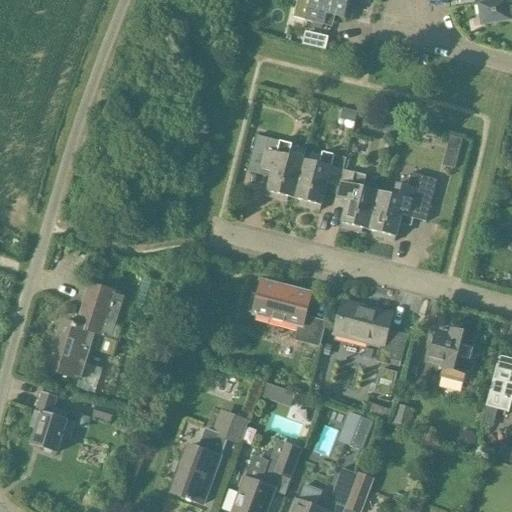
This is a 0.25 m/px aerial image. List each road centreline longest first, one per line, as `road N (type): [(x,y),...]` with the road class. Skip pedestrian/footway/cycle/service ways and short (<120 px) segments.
road 1 (residential): [(0,444),(19,320),(123,0)]
road 2 (residential): [(511,306),(216,233)]
road 3 (residential): [(511,65),(440,41),(421,0)]
